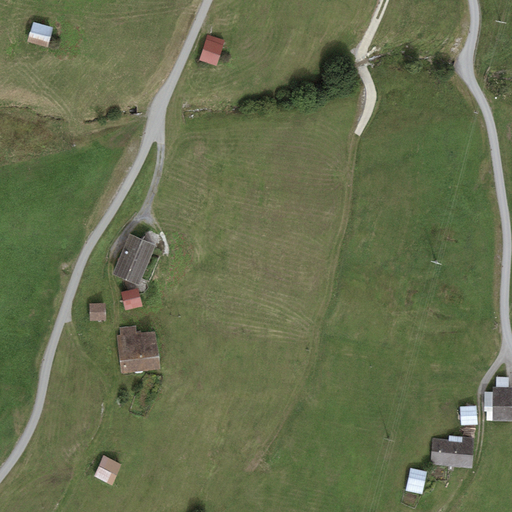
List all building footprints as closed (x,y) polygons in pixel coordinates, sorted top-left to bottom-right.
[(47,33),(29,27),(23,46),(41,51),(47,33)] [(219,47),(201,41),(194,61),(212,67),(219,47)] [(152,250),(127,239),(110,276),(135,287),(152,250)] [(136,292),(121,296),(125,312),(140,308),(136,292)] [(103,309),(88,310),(88,322),(104,321),(103,309)] [(135,329),(116,330),(120,375),(154,372),(151,334),(136,336),(135,329)] [(510,391),(491,391),(490,422),(509,423),(510,391)] [(474,408),(459,409),(460,428),(475,427),(474,408)] [(469,446),(432,445),(431,467),(468,468),(469,446)] [(269,452),(255,447),(249,463),(263,468),(269,452)] [(117,467),(102,458),(91,478),(107,486),(117,467)] [(424,476),(409,473),(404,496),(420,499),(424,476)]
